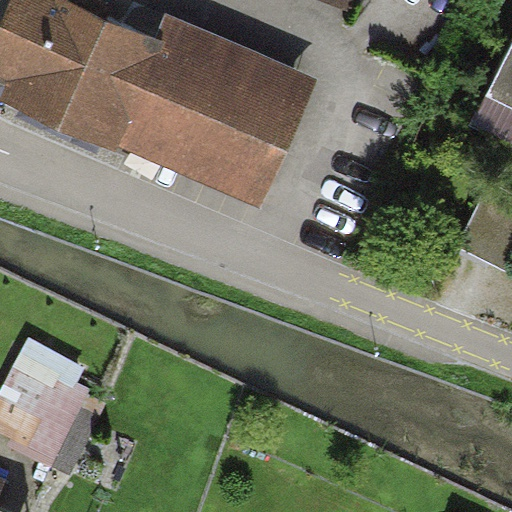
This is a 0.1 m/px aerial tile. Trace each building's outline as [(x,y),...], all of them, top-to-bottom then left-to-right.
[(162,37),(75,0),(30,0),(1,67),(35,82),(25,103),(267,207),(324,77),(173,12),(162,37)] [(314,0),(356,18),(364,0),(314,0)] [(511,77),(502,101),(511,105),(511,77)] [(511,202),(511,187),(490,178),(461,245),(489,257),(511,202)] [(0,421),(0,435),(58,457),(83,392),(21,368),(0,421)]
